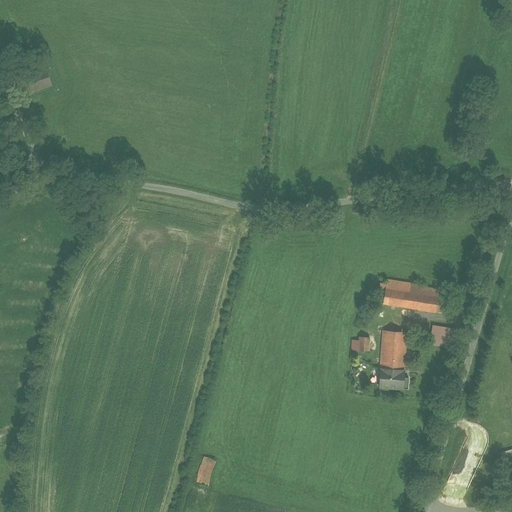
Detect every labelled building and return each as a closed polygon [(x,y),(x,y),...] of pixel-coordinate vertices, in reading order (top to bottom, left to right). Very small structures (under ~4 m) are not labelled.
[(386,300),(386,304),(438,312),(441,293),(412,289),(413,283),(390,279),(389,284),(386,300)] [(386,300),(389,284),(382,283),(379,299),(386,300)] [(432,343),(459,348),(463,329),(435,324),(432,343)] [(409,332),(383,331),(381,368),(407,370),(409,332)] [(360,350),(360,341),(352,341),(352,350),(360,350)] [(407,370),(381,368),(380,388),(405,389),(407,370)] [(511,449),(503,452),(505,458),(509,473),(511,472),(511,449)] [(211,485),(218,460),(204,456),(197,481),(211,485)]
